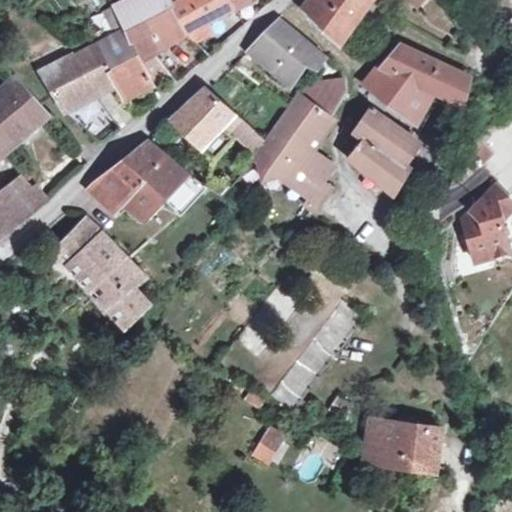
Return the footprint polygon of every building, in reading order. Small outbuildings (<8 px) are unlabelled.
[(157,54),(189,35),(173,6),(170,0),(127,0),(116,6),(129,31),(145,60),(157,54)] [(184,0),(173,6),(189,35),(197,43),(215,33),(210,21),(250,1),(251,0),(184,0)] [(311,0),(305,9),(340,42),(371,0),(311,0)] [(117,37),(129,31),(116,6),(105,11),(117,37)] [(269,33),(255,47),(279,66),(275,72),(292,85),(308,65),(319,69),(328,57),(283,20),(269,33)] [(172,76),(157,54),(145,60),(129,31),(117,37),(101,45),(115,74),(111,75),(116,83),(125,100),(172,76)] [(97,93),(116,83),(111,75),(115,74),(101,45),(78,57),(76,55),(42,72),(65,109),(83,126),(106,140),(120,125),(97,93)] [(384,65),(395,71),(407,49),(400,45),(384,65)] [(279,66),(255,47),(250,52),(275,72),(279,66)] [(395,71),(438,93),(467,107),(471,83),(472,78),(407,49),(395,71)] [(438,93),(395,71),(384,65),(369,83),(409,112),(407,115),(421,125),(438,93)] [(313,201),(327,182),(338,167),(311,148),(347,93),(349,91),(350,87),(348,84),(346,81),(341,81),(319,84),(311,86),(308,89),(304,93),(278,131),(259,160),(296,189),(313,201)] [(5,90),(0,93),(0,159),(50,117),(20,82),(5,90)] [(227,123),(237,112),(210,88),(174,120),(188,133),(192,129),(208,143),(227,123)] [(357,133),(368,142),(353,160),(396,195),(412,169),(407,166),(415,152),(418,141),(373,110),(357,133)] [(264,137),(237,112),(227,123),(254,148),(264,137)] [(168,199),(192,175),(151,143),(119,168),(117,165),(98,181),(95,185),(94,188),(93,191),(95,194),(117,213),(126,204),(148,221),(168,199)] [(16,183),(38,210),(49,201),(27,175),(16,183)] [(209,188),(192,175),(168,199),(184,215),(209,188)] [(335,188),(327,182),(313,201),(309,208),(317,213),(335,188)] [(0,240),(38,210),(16,183),(0,195),(0,240)] [(511,205),(507,202),(511,197),(499,187),(466,219),(478,262),(511,252),(511,244),(506,219),(511,212),(511,205)] [(309,208),(313,201),(296,189),(286,204),(303,216),(309,208)] [(83,216),(57,241),(93,281),(89,286),(108,307),(130,327),(154,304),(138,288),(147,279),(83,216)] [(278,402),(288,408),(295,413),(366,317),(345,302),(272,397),(278,402)] [(241,338),(256,355),(270,342),(254,325),(241,338)] [(247,400),(262,409),(269,398),(254,389),(247,400)] [(284,414),(288,408),(278,402),(274,407),(284,414)] [(444,429),(373,420),(368,461),(439,470),(444,429)] [(273,429),(270,435),(285,442),(288,437),(273,429)] [(285,442),(270,435),(260,456),(274,463),(285,442)]
